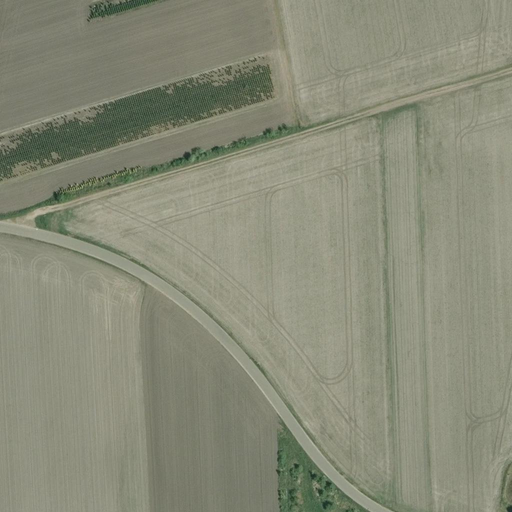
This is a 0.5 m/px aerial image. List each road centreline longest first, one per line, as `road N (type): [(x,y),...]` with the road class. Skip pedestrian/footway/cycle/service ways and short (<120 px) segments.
road 1 (track): [(511,71),(4,228)]
road 2 (tertiary): [(379,511),(332,476),(251,370),(174,295),(93,250),(0,227)]
